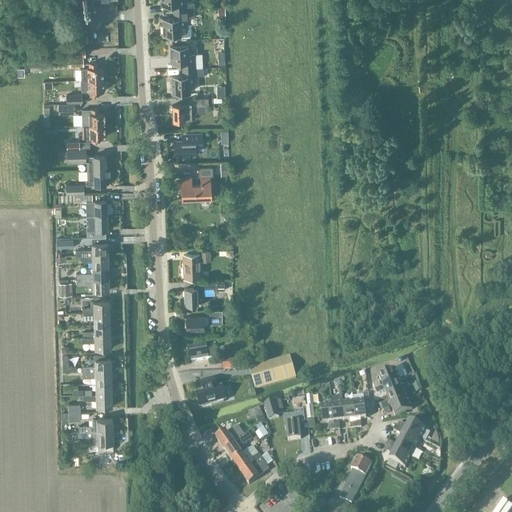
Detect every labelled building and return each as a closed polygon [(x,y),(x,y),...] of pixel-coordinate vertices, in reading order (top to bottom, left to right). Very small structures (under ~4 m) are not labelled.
[(194,11),(194,4),(186,4),(185,0),(161,0),(162,5),(174,5),(174,12),(194,11)] [(187,19),(195,18),(194,11),(174,12),(174,19),(163,20),(163,35),(181,34),(181,37),(192,37),(192,25),(187,25),(187,19)] [(183,62),(183,69),(195,69),(195,68),(195,55),(188,55),(187,46),(170,47),(171,63),(183,62)] [(85,49),(76,49),(77,58),(83,58),(85,58),(85,49)] [(77,58),(70,58),(70,67),(83,66),(83,58),(77,58)] [(89,68),(81,68),(81,80),(103,80),(103,68),(98,68),(97,63),(89,63),(89,68)] [(171,77),(172,93),(189,92),(189,83),(196,83),(196,76),(203,75),(203,67),(195,68),(195,69),(183,69),(183,76),(171,77)] [(103,80),(81,80),(82,92),(90,92),(90,96),(98,96),(98,92),(104,92),(103,80)] [(75,104),(59,105),(59,114),(75,114),(75,104)] [(184,122),(184,121),(192,121),(191,106),(184,106),(184,105),(172,106),(173,122),(184,122)] [(91,110),(82,110),(82,115),(82,125),(82,126),(104,125),(104,113),(99,113),(99,109),(91,109),(91,110)] [(104,125),(82,126),(83,138),(86,138),(86,142),(90,142),(91,142),(99,142),(99,137),(105,137),(104,125)] [(182,141),(174,142),(174,157),(183,156),(183,159),(189,159),(189,156),(196,156),(195,147),(203,147),(202,134),(182,134),(182,141)] [(59,149),(58,157),(66,158),(66,150),(59,149)] [(85,149),(67,149),(67,159),(80,159),(80,162),(87,162),(88,171),(106,170),(105,156),(93,156),(85,156),(85,149)] [(181,178),(182,200),(189,199),(189,203),(201,203),(200,199),(211,199),(210,177),(213,177),(213,168),(198,169),(199,178),(201,178),(201,185),(192,185),(191,178),(181,178)] [(88,180),(86,180),(86,185),(94,185),(106,185),(106,170),(88,171),(88,180)] [(66,185),(66,193),(83,193),(83,185),(66,185)] [(59,193),(58,202),(74,202),(75,194),(59,193)] [(106,201),(86,201),(87,216),(107,215),(106,201)] [(107,215),(87,216),(87,229),(87,238),(92,237),(104,237),(105,237),(105,230),(107,230),(107,215)] [(73,239),(57,239),(57,248),(73,248),(73,239)] [(92,250),(76,250),(76,256),(80,256),(108,255),(108,243),(92,243),(92,250)] [(186,255),(183,255),(184,260),(184,278),(200,277),(199,260),(210,260),(209,251),(201,252),(201,254),(186,255)] [(108,255),(80,256),(81,262),(92,262),(92,267),(108,267),(108,255)] [(93,273),(76,274),(76,280),(109,279),(108,267),(92,267),(93,273)] [(109,279),(76,280),(77,286),(87,285),(89,285),(89,284),(93,284),(93,292),(103,291),(109,291),(109,279)] [(224,281),(203,282),(203,288),(214,288),(214,290),(224,290),(224,281)] [(225,281),(224,281),(224,290),(225,296),(234,296),(233,281),(225,281)] [(71,295),(71,283),(60,283),(60,295),(71,295)] [(203,288),(185,288),(185,305),(197,305),(197,303),(204,303),(203,288)] [(90,308),(83,308),(83,313),(94,313),(110,313),(109,301),(100,301),(94,301),(90,301),(90,308)] [(203,316),(186,317),(186,330),(204,330),(203,324),(222,324),(222,311),(210,311),(210,316),(203,316)] [(94,313),(83,313),(83,319),(94,319),(94,325),(110,325),(110,313),(94,313)] [(94,332),(83,332),(83,338),(110,337),(110,325),(94,325),(94,332)] [(83,338),(81,338),(82,343),(94,343),(95,349),(111,349),(110,337),(83,338)] [(214,358),(218,358),(216,344),(212,345),(189,349),(191,362),(214,358)] [(95,366),(82,366),(83,371),(111,371),(111,365),(113,365),(114,364),(114,362),(113,360),(111,360),(111,359),(105,359),(105,355),(95,355),(95,366)] [(255,390),(272,385),(298,378),(292,356),(249,368),(255,390)] [(231,363),(223,363),(224,370),(240,369),(239,360),(231,361),(231,363)] [(396,370),(379,377),(383,387),(400,380),(396,370)] [(111,371),(83,371),(83,378),(95,377),(96,383),(112,383),(111,371)] [(217,388),(214,378),(201,382),(204,391),(196,394),(200,407),(226,400),(222,386),(217,388)] [(381,387),(375,390),(377,395),(385,391),(387,397),(404,390),(400,380),(383,387),(381,387)] [(112,383),(96,383),(96,395),(112,395),(112,383)] [(404,390),(387,397),(391,407),(408,400),(404,390)] [(92,395),(85,395),(85,401),(96,401),(96,407),(112,407),(112,395),(96,395),(92,395)] [(342,397),(331,398),(332,404),(334,422),(334,425),(335,431),(340,430),(339,421),(345,421),(343,403),(342,397)] [(364,400),(354,401),(356,420),(367,418),(364,400)] [(408,400),(391,407),(395,417),(412,410),(408,400)] [(343,403),(345,421),(356,420),(354,401),(343,403)] [(274,402),(265,405),(269,420),(279,417),(277,411),(275,402),(274,402)] [(332,404),(321,405),(323,423),(334,422),(332,404)] [(313,407),(306,407),(306,408),(307,412),(308,420),(315,419),(313,407)] [(296,416),(285,417),(288,441),(301,439),(299,422),(308,421),(308,420),(307,412),(303,412),(303,411),(296,412),(296,416)] [(80,413),(68,413),(69,421),(80,421),(80,413)] [(93,426),(79,426),(79,432),(86,432),(113,431),(112,419),(92,419),(93,426)] [(410,421),(404,431),(421,439),(426,430),(410,421)] [(233,434),(230,436),(226,430),(216,438),(224,449),(245,435),(238,425),(231,430),(233,434)] [(264,438),(268,433),(261,427),(256,432),(264,438)] [(404,431),(399,440),(416,449),(421,439),(404,431)] [(85,437),(92,437),(92,443),(97,443),(97,451),(114,450),(113,432),(85,433),(85,437)] [(234,442),(224,449),(233,461),(243,454),(240,449),(253,439),(248,432),(245,435),(234,442)] [(399,440),(394,450),(411,458),(416,449),(399,440)] [(233,461),(241,472),(261,458),(253,447),(243,454),(233,461)] [(394,450),(389,460),(406,468),(411,458),(394,450)] [(112,454),(99,455),(95,455),(95,465),(100,465),(112,465),(112,454)] [(352,469),(354,470),(340,498),(351,503),(371,466),(366,464),(368,459),(360,455),(358,460),(357,459),(352,469)] [(241,472),(250,484),(269,470),(261,458),(241,472)] [(508,511),(511,506),(511,503),(503,498),(493,511),(508,511)]
